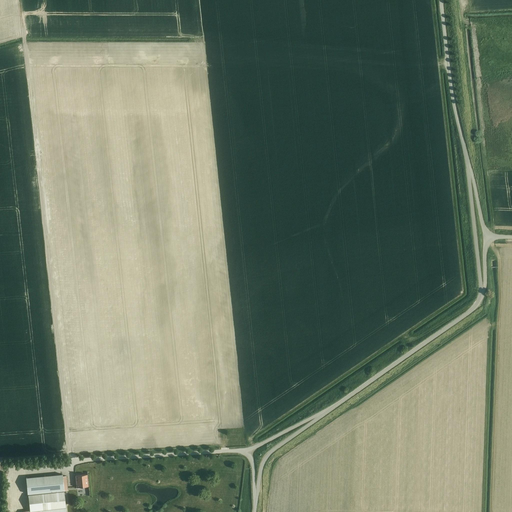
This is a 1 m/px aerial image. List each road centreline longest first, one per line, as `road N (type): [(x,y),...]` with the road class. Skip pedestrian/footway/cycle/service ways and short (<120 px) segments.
road 1 (unclassified): [(333,407),(469,312),(480,294)]
road 2 (unclassified): [(466,164),(441,0)]
road 3 (unclassified): [(254,511),(266,457),(333,407)]
road 4 (unclassified): [(466,164),(480,294)]
